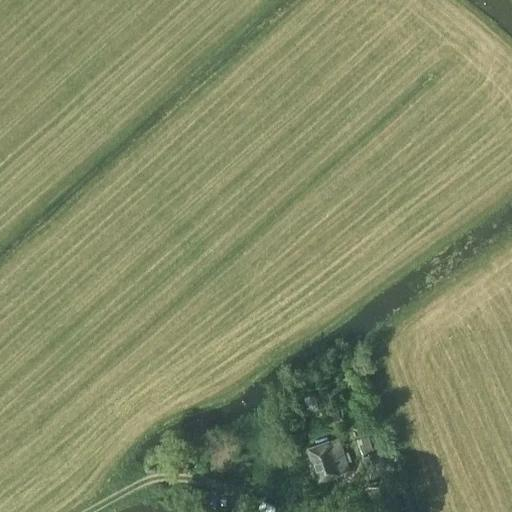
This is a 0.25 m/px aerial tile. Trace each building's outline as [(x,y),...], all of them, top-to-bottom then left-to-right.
[(363,454),(380,449),(375,432),(358,437),(363,454)] [(319,480),(350,470),(339,438),(308,448),(319,480)] [(171,454),(169,471),(186,473),(188,457),(171,454)] [(371,475),(389,470),(386,458),(367,463),(371,475)] [(377,511),(401,511),(392,479),(369,486),(377,511)]
